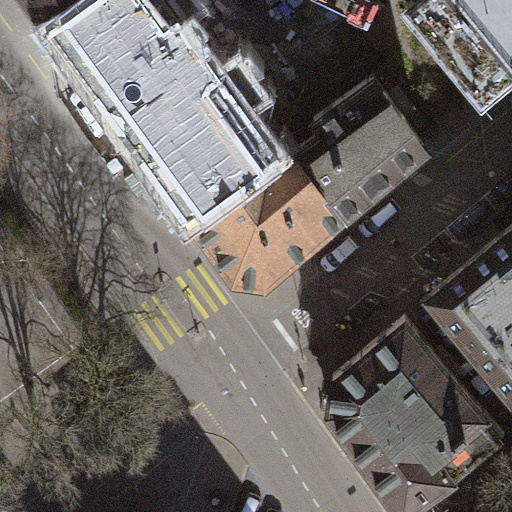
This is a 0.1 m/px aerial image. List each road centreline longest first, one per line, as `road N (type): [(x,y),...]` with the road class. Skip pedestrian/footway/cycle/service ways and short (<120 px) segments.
road 1 (tertiary): [(227,376),(0,61)]
road 2 (residential): [(511,136),(227,376)]
road 3 (residential): [(227,376),(64,511)]
road 4 (tertiary): [(323,511),(227,376)]
